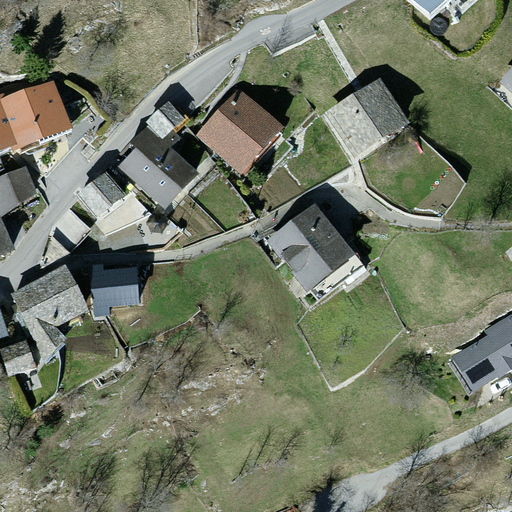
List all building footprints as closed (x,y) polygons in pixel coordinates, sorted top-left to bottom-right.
[(457,0),(405,0),(430,26),(457,0)] [(378,86),(326,120),(355,164),(407,131),(378,86)] [(52,89),(0,108),(19,159),(71,140),(52,89)] [(239,96),(196,142),(242,183),(284,137),(239,96)] [(0,108),(0,160),(16,155),(0,108)] [(168,109),(145,129),(161,146),(184,126),(168,109)] [(148,136),(116,169),(165,217),(197,184),(148,136)] [(0,182),(0,262),(16,257),(1,226),(40,207),(24,173),(0,182)] [(103,181),(77,202),(96,227),(123,207),(103,181)] [(314,209),(271,241),(307,290),(350,257),(314,209)] [(65,264),(10,294),(45,363),(66,338),(55,327),(89,311),(65,264)] [(135,274),(89,279),(94,314),(139,308),(135,274)] [(0,309),(0,338),(9,336),(0,309)] [(511,364),(511,318),(490,332),(492,335),(454,357),(473,388),(511,364)] [(0,360),(0,361),(9,391),(40,382),(30,351),(0,360)]
